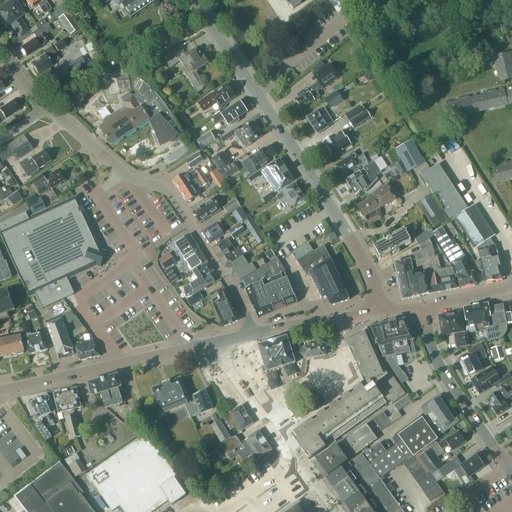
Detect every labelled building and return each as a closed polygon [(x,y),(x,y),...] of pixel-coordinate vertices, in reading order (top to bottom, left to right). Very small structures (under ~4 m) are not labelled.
[(13,0),(12,1),(12,0),(7,3),(8,4),(0,9),(0,18),(5,26),(8,25),(10,28),(12,26),(19,36),(14,40),(18,45),(23,41),(31,35),(28,32),(19,17),(23,14),(13,0)] [(43,14),(47,12),(39,0),(25,0),(26,1),(25,2),(30,10),(37,5),(43,14)] [(51,9),(45,0),(39,0),(47,12),(51,9)] [(101,0),(104,4),(109,0),(112,0),(117,7),(120,5),(128,18),(154,1),(155,1),(154,0),(101,0)] [(285,0),(289,5),(290,5),(293,9),(301,3),(299,0),(285,0)] [(329,0),(338,13),(351,4),(347,0),(329,0)] [(58,9),(51,14),(55,20),(67,11),(61,3),(59,4),(60,6),(57,8),(58,9)] [(92,16),(85,5),(78,10),(85,21),(92,16)] [(58,18),(69,35),(79,28),(68,12),(58,18)] [(43,19),(36,24),(40,29),(46,24),(43,19)] [(34,40),(33,40),(32,40),(29,42),(29,43),(20,48),(26,57),(39,48),(43,45),(49,41),(44,33),(45,32),(42,28),(33,34),(36,38),(34,40)] [(53,45),(58,52),(66,47),(62,40),(53,45)] [(84,55),(94,49),(90,42),(80,49),(84,55)] [(354,47),(350,50),(355,58),(359,56),(362,54),(356,45),(354,47)] [(52,66),(51,64),(59,59),(53,51),(51,47),(43,52),(45,55),(31,64),(38,75),(42,73),(45,76),(51,72),(48,69),(52,66)] [(186,69),(183,71),(188,80),(197,93),(203,90),(202,89),(205,87),(198,77),(199,76),(195,71),(208,63),(207,62),(208,60),(206,56),(203,56),(203,55),(202,56),(197,48),(185,56),(180,47),(164,57),(170,67),(181,61),(186,69)] [(495,56),(498,69),(511,65),(509,53),(495,56)] [(81,57),(64,67),(68,74),(85,65),(81,57)] [(150,67),(154,75),(163,70),(158,62),(150,67)] [(322,87),(338,77),(332,67),(330,64),(314,75),(319,83),(313,86),(299,95),(301,98),(297,100),(298,101),(297,103),(300,107),(301,107),(302,108),(320,97),(317,92),(323,89),(322,87)] [(511,65),(498,69),(501,81),(511,78),(511,65)] [(368,72),(365,74),(365,78),(367,81),(371,82),(374,79),(374,75),(372,72),(368,72)] [(123,102),(125,107),(102,121),(104,123),(100,126),(104,131),(103,132),(111,145),(133,131),(150,120),(161,146),(165,144),(169,142),(171,145),(181,139),(178,128),(173,118),(167,108),(160,98),(152,90),(144,82),(139,92),(133,96),(123,102)] [(213,95),(212,94),(198,103),(204,112),(209,108),(208,107),(217,101),(220,106),(235,96),(227,85),(213,95)] [(330,109),(344,101),(337,90),(324,99),(330,109)] [(507,104),(505,93),(504,91),(497,93),(497,90),(490,92),(493,107),(507,104)] [(480,110),(493,107),(490,92),(483,93),(484,96),(477,98),(480,110)] [(466,114),(473,112),(480,110),(477,98),(470,99),(469,97),(463,98),(466,114)] [(453,117),(466,114),(463,98),(456,100),(456,103),(450,104),(453,117)] [(18,110),(13,102),(0,109),(0,122),(1,122),(1,121),(5,119),(6,118),(7,118),(10,117),(10,115),(18,110)] [(237,118),(247,112),(240,102),(222,114),(221,112),(212,117),(216,123),(224,118),(229,125),(232,123),(233,125),(239,121),(237,118)] [(346,115),(349,121),(363,113),(359,107),(346,115)] [(318,112),(318,111),(307,118),(316,132),(319,133),(328,127),(334,123),(324,108),(318,112)] [(366,111),(363,113),(349,121),(353,128),(370,117),(366,111)] [(182,114),(176,118),(183,129),(189,124),(182,114)] [(223,144),(236,135),(245,149),(263,136),(253,122),(239,131),(237,128),(220,139),(223,144)] [(334,136),(324,142),(328,147),(327,147),(328,148),(327,150),(330,154),(332,154),(332,155),(342,149),(344,149),(351,145),(348,141),(350,139),(346,133),(343,134),(342,131),(334,136)] [(202,148),(214,140),(210,133),(197,141),(202,148)] [(17,160),(33,149),(24,135),(8,146),(17,160)] [(396,149),(408,172),(425,162),(412,140),(396,149)] [(168,164),(176,160),(184,155),(191,149),(189,151),(186,146),(167,159),(169,163),(168,164)] [(276,156),(270,146),(269,146),(261,152),(259,151),(249,158),(258,171),(275,160),(273,157),(276,156)] [(44,166),(44,165),(51,160),(50,159),(50,158),(48,155),(47,155),(45,151),(38,155),(38,154),(32,158),(32,159),(28,161),(27,159),(20,164),(25,171),(27,170),(31,176),(38,171),(37,169),(38,168),(39,168),(40,168),(41,168),(44,166)] [(191,169),(204,160),(199,152),(186,161),(191,169)] [(358,168),(361,166),(362,168),(369,164),(363,154),(358,157),(354,152),(349,155),(350,157),(337,165),(343,175),(357,166),(358,168)] [(379,158),(376,152),(369,156),(372,162),(379,158)] [(223,153),(212,160),(219,170),(230,163),(223,153)] [(275,193),(293,181),(279,160),(261,172),(275,193)] [(359,172),(346,180),(351,188),(355,195),(366,188),(367,190),(378,179),(376,176),(382,173),(374,161),(363,168),(364,169),(359,172)] [(399,173),(406,170),(401,161),(394,164),(399,173)] [(219,172),(223,179),(239,170),(234,163),(219,172)] [(430,168),(426,163),(417,168),(421,174),(430,168)] [(495,182),(509,178),(505,163),(499,164),(499,167),(492,169),(495,182)] [(468,210),(438,164),(421,176),(451,222),(455,219),(474,249),(476,247),(478,250),(480,260),(477,261),(479,270),(481,271),(484,282),(503,278),(502,273),(495,245),(494,245),(490,238),(495,235),(476,205),(468,210)] [(173,181),(180,192),(205,176),(200,169),(193,174),(185,175),(184,173),(173,181)] [(64,180),(63,179),(64,178),(62,175),(60,175),(58,171),(51,176),(50,175),(45,178),(42,175),(32,182),(40,195),(51,188),(52,188),(53,188),(54,188),(57,186),(57,185),(64,180)] [(251,182),(259,177),(257,173),(248,178),(251,182)] [(198,194),(199,193),(196,188),(195,189),(194,189),(201,184),(203,187),(209,183),(205,176),(180,192),(187,203),(199,195),(198,194)] [(279,200),(284,197),(291,208),(305,198),(295,183),(281,193),(277,196),(279,200)] [(378,209),(379,209),(383,207),(396,200),(388,185),(375,192),(376,193),(368,197),(369,200),(357,207),(363,218),(364,217),(369,225),(368,223),(380,217),(378,209)] [(3,193),(0,188),(0,199),(1,201),(12,193),(9,189),(3,193)] [(19,190),(9,197),(14,205),(24,198),(19,190)] [(263,198),(266,203),(274,198),(270,193),(263,198)] [(431,194),(418,203),(434,228),(448,220),(431,194)] [(37,196),(25,201),(32,214),(46,208),(41,196),(38,198),(37,196)] [(198,208),(199,209),(193,212),(200,223),(212,215),(213,216),(221,211),(213,198),(205,204),(205,203),(198,208)] [(228,215),(240,206),(236,200),(223,208),(228,215)] [(395,201),(393,204),(394,207),(397,209),(400,209),(402,205),(401,202),(398,200),(395,201)] [(0,224),(0,231),(30,296),(36,294),(42,309),(64,299),(75,294),(66,276),(95,263),(99,264),(103,253),(99,251),(91,235),(76,201),(30,222),(26,212),(0,224)] [(239,224),(247,219),(241,208),(232,213),(239,224)] [(260,230),(253,218),(245,223),(251,232),(252,235),(260,230)] [(224,235),(220,230),(224,227),(220,221),(202,232),(210,244),(224,235)] [(245,223),(242,226),(246,232),(243,234),(244,237),(251,232),(245,223)] [(241,224),(228,232),(234,240),(243,234),(246,232),(242,226),(241,224)] [(451,263),(449,264),(451,267),(457,276),(459,288),(477,284),(474,272),(473,272),(465,256),(463,257),(456,245),(454,247),(442,227),(433,233),(451,263)] [(412,241),(405,229),(374,246),(381,258),(412,241)] [(418,244),(428,238),(433,236),(430,230),(415,238),(418,244)] [(327,234),(331,240),(336,237),(332,231),(327,234)] [(198,248),(190,235),(176,244),(184,257),(198,248)] [(432,244),(428,238),(418,244),(422,250),(413,255),(415,261),(418,276),(424,274),(441,271),(441,269),(438,255),(435,256),(432,244)] [(225,267),(244,255),(239,247),(234,250),(226,239),(213,248),(225,267)] [(308,243),(292,254),(307,276),(309,274),(316,288),(322,300),(327,297),(331,306),(349,300),(348,298),(337,273),(331,259),(330,259),(324,246),(313,252),(308,243)] [(1,291),(0,291),(0,293),(0,292),(0,281),(12,277),(6,261),(4,261),(3,260),(4,259),(0,248),(0,320),(9,318),(8,314),(9,314),(8,313),(15,310),(8,290),(1,292),(1,291)] [(184,258),(192,271),(207,261),(199,248),(184,258)] [(271,249),(265,253),(269,260),(275,256),(271,249)] [(175,263),(169,254),(159,260),(165,269),(175,263)] [(249,266),(243,257),(226,268),(232,277),(237,274),(241,281),(258,270),(266,265),(261,258),(249,266)] [(277,258),(266,265),(258,270),(243,280),(245,285),(247,288),(246,289),(248,294),(258,318),(274,311),(294,304),(296,299),(293,291),(292,292),(290,285),(284,272),(285,271),(280,262),(277,258)] [(428,294),(424,274),(418,276),(416,276),(416,274),(415,273),(413,272),(410,260),(395,263),(398,276),(397,276),(397,278),(396,280),(397,284),(399,285),(399,287),(400,287),(403,300),(428,294)] [(210,274),(214,271),(208,262),(193,272),(198,281),(187,288),(184,289),(187,298),(192,296),(199,292),(206,287),(215,282),(210,274)] [(451,267),(441,269),(441,271),(424,274),(428,294),(459,288),(456,276),(451,267)] [(179,280),(171,268),(163,273),(171,285),(179,280)] [(234,310),(226,290),(218,293),(223,304),(215,307),(219,316),(223,327),(239,320),(234,310)] [(192,296),(187,300),(191,306),(203,298),(199,292),(192,296)] [(141,305),(145,306),(144,309),(148,310),(150,304),(142,301),(141,305)] [(485,330),(488,341),(500,338),(502,337),(504,335),(505,333),(506,331),(507,328),(507,325),(503,305),(488,308),(488,304),(464,308),(467,321),(468,321),(469,328),(475,326),(476,333),(485,330)] [(74,354),(73,349),(64,324),(76,319),(71,312),(61,316),(46,322),(47,324),(46,325),(58,355),(59,359),(74,354)] [(442,316),(439,319),(440,319),(443,334),(450,333),(450,332),(456,331),(456,334),(454,335),(457,348),(469,346),(467,333),(465,333),(463,322),(462,322),(460,313),(460,314),(454,315),(453,314),(442,316)] [(380,325),(371,327),(379,346),(378,347),(384,364),(385,364),(384,362),(387,361),(392,369),(398,367),(395,355),(396,355),(396,354),(409,351),(410,352),(410,354),(415,352),(413,340),(414,340),(405,319),(395,321),(390,322),(380,324),(380,325)] [(30,333),(27,323),(22,324),(25,337),(29,355),(47,350),(43,333),(31,336),(31,333),(30,333)] [(406,394),(390,372),(388,374),(367,327),(366,327),(367,328),(360,334),(346,341),(355,362),(364,382),(291,435),(309,460),(390,401),(392,404),(406,394)] [(80,335),(77,330),(71,333),(73,338),(80,335)] [(21,336),(0,340),(0,356),(16,353),(17,355),(23,353),(23,352),(24,352),(23,346),(27,345),(25,336),(21,337),(21,336)] [(287,337),(259,346),(265,366),(261,368),(263,374),(268,373),(267,372),(295,363),(294,360),(303,358),(306,357),(306,359),(325,355),(325,354),(323,343),(304,347),(291,351),(287,337)] [(100,356),(96,345),(93,340),(75,344),(79,359),(80,361),(100,356)] [(469,376),(482,370),(479,362),(487,357),(481,344),(468,350),(471,357),(462,361),(466,370),(465,371),(467,376),(469,376)] [(490,349),(494,361),(505,357),(505,356),(504,356),(501,346),(490,349)] [(398,367),(392,369),(402,384),(407,380),(404,374),(403,374),(398,367)] [(492,367),(480,375),(471,381),(475,388),(474,389),(477,394),(479,394),(480,395),(489,389),(489,388),(498,382),(501,386),(511,378),(511,377),(509,372),(499,378),(492,367)] [(105,409),(123,403),(118,388),(121,388),(118,376),(89,385),(92,396),(100,393),(105,409)] [(181,378),(152,389),(162,414),(185,404),(190,402),(189,399),(181,378)] [(75,415),(74,409),(81,407),(81,406),(81,405),(81,402),(80,402),(76,388),(54,394),(58,413),(63,412),(65,418),(71,439),(81,437),(75,415)] [(495,406),(492,408),(498,416),(508,408),(511,405),(511,392),(511,391),(507,394),(504,388),(497,393),(497,392),(489,398),(495,406)] [(193,396),(194,397),(189,399),(190,402),(185,404),(190,418),(213,409),(205,391),(193,396)] [(42,419),(48,428),(55,425),(53,420),(51,421),(48,415),(54,412),(52,407),(53,407),(48,396),(31,403),(36,414),(35,416),(36,420),(42,417),(43,419),(42,419)] [(407,396),(394,406),(398,411),(411,402),(407,396)] [(402,463),(413,455),(414,457),(432,444),(438,440),(437,438),(449,429),(457,424),(440,398),(425,408),(428,414),(398,435),(402,441),(387,452),(370,465),(380,479),(402,463)] [(127,406),(130,418),(138,415),(134,404),(127,406)] [(231,412),(230,413),(230,414),(225,417),(230,425),(233,423),(236,427),(238,430),(241,431),(253,424),(241,406),(231,412)] [(392,424),(388,418),(383,412),(379,415),(386,427),(392,424)] [(398,412),(388,418),(392,424),(402,417),(398,412)] [(220,420),(218,413),(212,415),(215,423),(221,420),(220,420)] [(381,431),(386,427),(379,415),(373,419),(381,431)] [(41,421),(35,426),(48,446),(52,443),(49,439),(52,437),(41,421)] [(230,438),(227,433),(221,421),(211,427),(221,443),(230,438)] [(377,439),(366,424),(316,461),(327,476),(373,443),(374,444),(379,441),(377,439)] [(169,443),(163,426),(154,430),(160,447),(169,443)] [(236,437),(230,438),(214,450),(208,455),(212,460),(223,451),(227,455),(230,460),(233,458),(238,454),(242,459),(250,453),(256,461),(272,450),(259,433),(256,432),(256,433),(248,439),(241,443),(236,437)] [(466,442),(459,432),(451,437),(450,436),(438,445),(442,450),(448,445),(452,451),(466,442)] [(144,435),(87,476),(112,511),(120,506),(123,511),(152,511),(169,501),(172,505),(186,495),(183,491),(186,489),(175,473),(155,445),(144,435)] [(362,454),(326,480),(348,511),(403,511),(380,479),(370,465),(387,452),(380,443),(363,455),(362,454)] [(66,450),(69,455),(75,453),(72,447),(67,450),(66,450)] [(443,465),(431,449),(419,457),(431,474),(443,465)] [(417,461),(414,457),(413,455),(402,463),(403,463),(407,468),(417,461)] [(469,477),(483,467),(475,456),(467,462),(466,461),(461,464),(460,465),(461,466),(456,470),(451,462),(438,471),(444,478),(454,471),(466,487),(472,483),(469,477)] [(75,477),(85,471),(79,460),(69,465),(75,477)] [(421,467),(417,461),(407,468),(411,474),(421,467)] [(94,511),(82,495),(84,493),(76,483),(60,462),(15,497),(26,511),(94,511)] [(421,467),(411,474),(415,480),(426,473),(421,467)] [(427,474),(426,473),(415,480),(423,491),(436,482),(429,472),(427,474)] [(443,492),(436,482),(423,491),(430,502),(431,501),(434,499),(443,492)]
